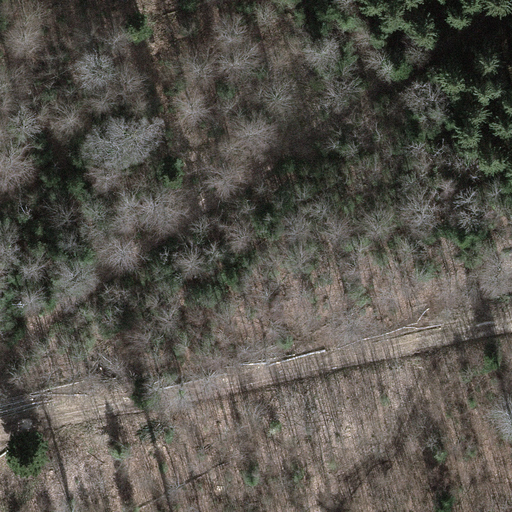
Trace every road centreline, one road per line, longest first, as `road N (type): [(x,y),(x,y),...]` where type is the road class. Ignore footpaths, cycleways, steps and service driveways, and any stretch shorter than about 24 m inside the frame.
road 1 (track): [(0,363),(135,251),(511,4)]
road 2 (track): [(0,429),(511,316)]
